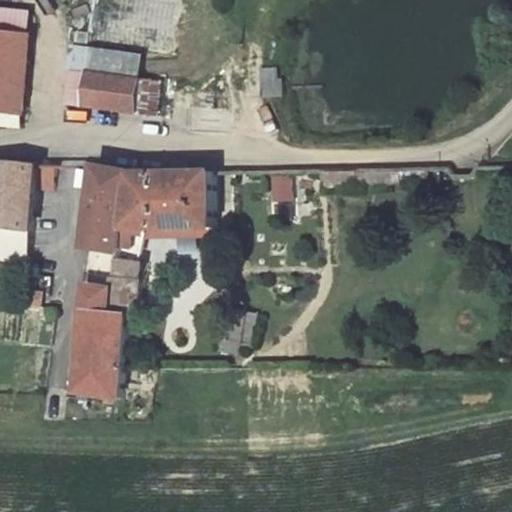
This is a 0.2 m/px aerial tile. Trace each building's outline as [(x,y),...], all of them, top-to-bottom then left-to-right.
[(0,32),(33,36),(35,16),(0,12),(0,32)] [(0,83),(27,86),(33,36),(0,32),(0,83)] [(141,79),(145,57),(93,51),(90,73),(141,79)] [(85,106),(90,73),(72,71),(67,104),(85,106)] [(279,82),(279,71),(265,71),(265,82),(279,82)] [(139,113),(143,80),(141,79),(90,73),(85,106),(139,113)] [(160,116),(164,82),(143,80),(139,113),(160,116)] [(286,97),(285,81),(279,82),(265,82),(266,97),(286,97)] [(0,111),(24,114),(27,86),(0,83),(0,111)] [(0,122),(23,125),(24,114),(0,111),(0,122)] [(0,227),(35,232),(42,166),(5,162),(0,208),(0,227)] [(98,200),(103,167),(87,167),(85,182),(89,197),(98,200)] [(129,231),(139,173),(131,171),(103,167),(98,200),(91,250),(94,250),(125,255),(129,231)] [(431,182),(431,169),(327,171),(327,185),(431,182)] [(141,173),(139,173),(129,231),(152,230),(220,229),(220,172),(141,173)] [(276,175),(277,203),(298,202),(297,174),(276,175)] [(0,258),(32,263),(35,232),(0,227),(0,258)] [(152,230),(129,231),(125,255),(124,263),(144,267),(152,230)] [(120,291),(124,263),(125,255),(94,250),(88,286),(95,287),(120,291)] [(0,264),(0,297),(14,297),(12,263),(0,264)] [(144,267),(124,263),(120,291),(118,317),(133,318),(142,319),(146,284),(140,284),(144,267)] [(120,291),(95,287),(90,315),(83,395),(125,400),(133,318),(118,317),(120,291)] [(40,308),(43,294),(28,291),(26,307),(40,308)] [(56,322),(58,310),(48,309),(46,321),(56,322)] [(253,346),(255,334),(247,332),(250,317),(236,315),(230,344),(229,352),(243,354),(244,344),(253,346)] [(255,334),(258,319),(250,317),(247,332),(255,334)] [(229,352),(230,344),(223,342),(222,350),(229,352)]
